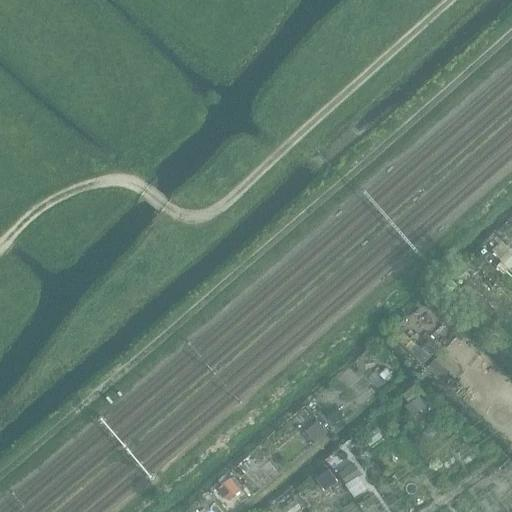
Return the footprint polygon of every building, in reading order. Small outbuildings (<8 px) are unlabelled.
[(511,257),(506,251),(498,259),(508,269),(511,265),(511,257)] [(385,369),(379,375),(385,382),(391,376),(385,369)] [(419,397),(405,407),(412,417),(426,407),(419,397)] [(317,422),(306,432),(316,443),(327,433),(317,422)] [(353,465),(339,474),(347,485),(361,475),(353,465)] [(328,470),(315,480),(324,492),(337,482),(328,470)] [(219,490),(228,501),(240,491),(230,480),(219,490)] [(295,501),(282,510),(283,511),(297,511),(301,509),(295,501)]
